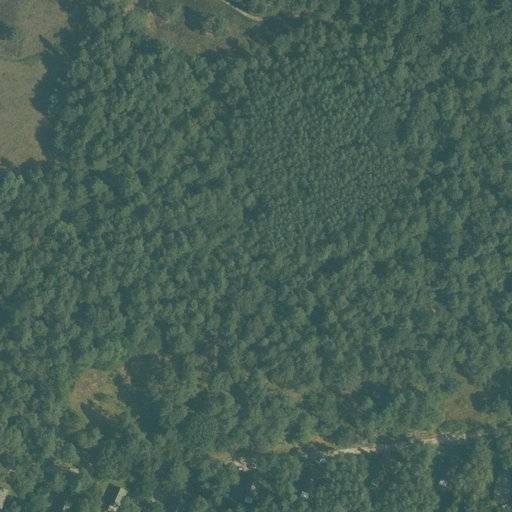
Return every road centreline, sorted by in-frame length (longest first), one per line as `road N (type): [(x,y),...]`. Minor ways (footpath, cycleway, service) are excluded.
road 1 (track): [(257,18),(235,80),(243,197),(262,284),(511,374)]
road 2 (track): [(222,0),(257,18),(291,14),(511,52)]
road 3 (unknown): [(314,0),(364,12),(398,2),(436,17),(508,0)]
